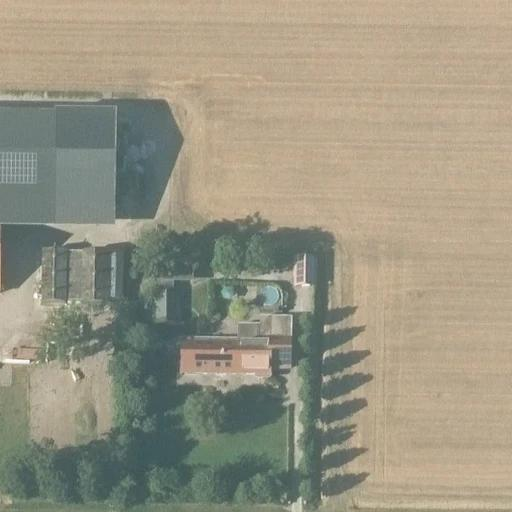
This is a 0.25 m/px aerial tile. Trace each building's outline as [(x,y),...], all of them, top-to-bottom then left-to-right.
[(0,119),(0,204),(53,205),(54,120),(0,119)] [(54,120),(53,205),(114,206),(116,121),(54,120)] [(120,254),(106,254),(81,254),(66,253),(41,253),(40,305),(119,306),(120,254)] [(295,260),(295,288),(314,288),(314,260),(295,260)] [(178,295),(169,295),(154,295),(154,323),(181,323),(180,310),(178,310),(178,295)] [(289,319),(284,319),(258,319),(258,327),(237,327),(237,345),(240,345),(239,375),(269,376),(269,368),(289,368),(289,319)] [(210,375),(210,345),(181,344),(180,375),(210,375)] [(240,345),(237,345),(210,345),(210,375),(239,375),(240,345)] [(297,379),(296,368),(278,370),(279,380),(297,379)]
